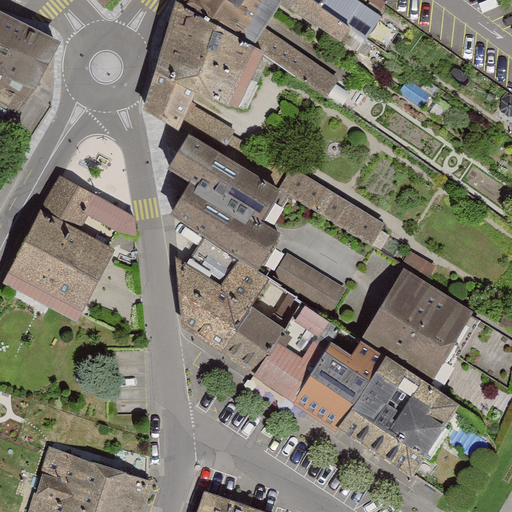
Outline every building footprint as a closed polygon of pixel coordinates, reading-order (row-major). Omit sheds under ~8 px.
[(101,0),(116,13),(125,0),(101,0)] [(285,7),(275,0),(185,0),(184,3),(248,42),(264,18),(274,24),(285,7)] [(358,25),(323,0),(302,0),(298,6),(346,43),(358,25)] [(248,42),(184,3),(162,74),(203,92),(245,110),(269,57),(248,42)] [(67,41),(0,9),(0,67),(43,86),(67,41)] [(264,18),(248,42),(269,57),(330,98),(341,82),(302,54),(307,48),(274,24),(264,18)] [(43,86),(0,67),(0,122),(15,128),(43,86)] [(203,92),(162,74),(153,108),(196,135),(227,154),(238,137),(195,108),(203,92)] [(297,199),(196,135),(175,168),(198,182),(175,218),(209,240),(264,274),(290,233),(279,227),(297,199)] [(238,137),(227,154),(297,199),(374,248),(387,229),(298,172),(294,178),(247,148),(250,144),(238,137)] [(65,179),(48,211),(111,245),(120,229),(135,236),(133,214),(65,179)] [(48,211),(10,281),(82,319),(120,250),(111,245),(48,211)] [(192,266),(182,260),(188,326),(230,353),(259,308),(275,281),(264,274),(209,240),(192,266)] [(477,313),(411,272),(367,342),(391,356),(433,383),(477,313)] [(294,330),(266,376),(304,399),(347,329),(310,306),(294,330)] [(294,330),(259,308),(230,353),(266,376),(294,330)] [(347,329),(304,399),(348,426),(391,356),(367,342),(347,329)] [(433,383),(391,356),(348,426),(421,472),(465,402),(433,383)] [(149,511),(158,483),(55,452),(37,511),(149,511)] [(275,511),(212,490),(204,511),(275,511)]
